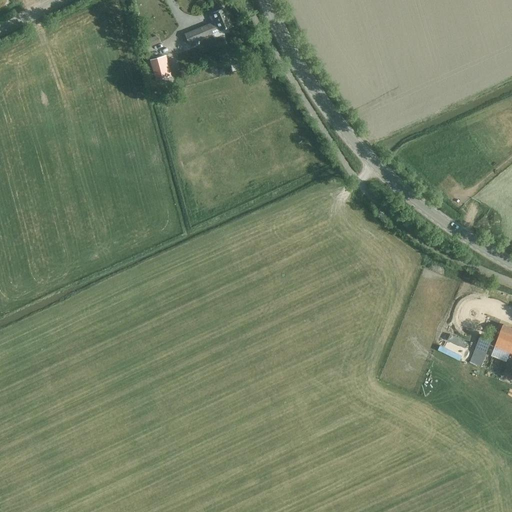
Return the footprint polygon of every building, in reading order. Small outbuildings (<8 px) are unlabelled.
[(219,31),(230,26),(222,9),(212,13),(216,22),(201,28),(204,37),(212,33),(211,30),(217,28),(219,31)] [(159,41),(156,33),(147,37),(150,44),(159,41)] [(170,50),(155,54),(161,77),(177,73),(170,50)] [(511,327),(503,324),(494,345),(511,352),(511,327)] [(480,337),(474,352),(485,357),(490,345),(484,342),(485,339),(480,337)]
